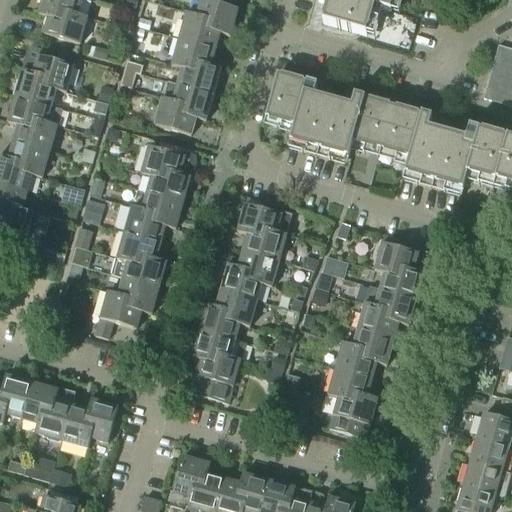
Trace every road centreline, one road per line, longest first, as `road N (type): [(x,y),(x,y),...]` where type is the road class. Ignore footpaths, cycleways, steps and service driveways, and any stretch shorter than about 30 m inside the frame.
road 1 (residential): [(492,271),(472,238),(271,173),(257,165),(247,140)]
road 2 (residential): [(271,28),(451,77),(459,47),(511,16)]
road 3 (residential): [(420,491),(153,418)]
road 4 (residential): [(420,491),(492,271)]
road 5 (residential): [(157,387),(213,185)]
road 6 (residential): [(157,387),(0,344)]
